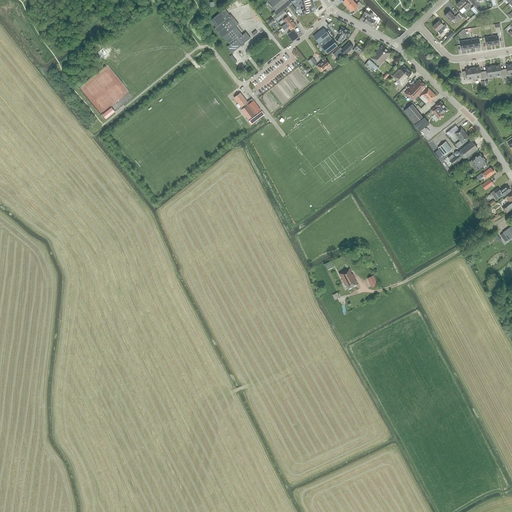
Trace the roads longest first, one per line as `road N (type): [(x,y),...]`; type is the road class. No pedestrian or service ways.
road 1 (tertiary): [(511,177),(475,122),(394,46)]
road 2 (residential): [(218,57),(246,83),(331,10)]
